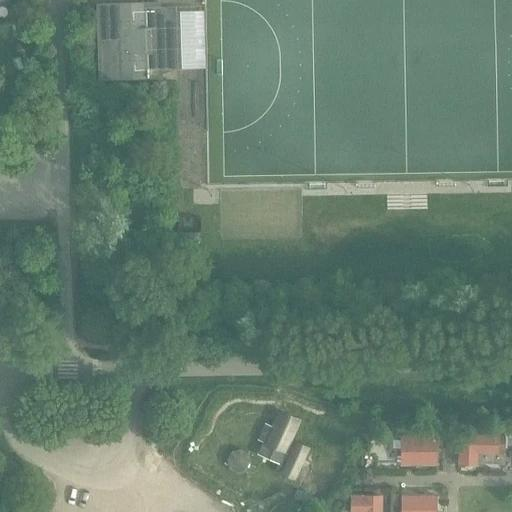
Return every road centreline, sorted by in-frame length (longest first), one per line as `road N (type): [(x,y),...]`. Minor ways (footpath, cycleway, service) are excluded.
road 1 (unclassified): [(66,369),(511,362)]
road 2 (unclassified): [(52,0),(61,61),(66,369)]
